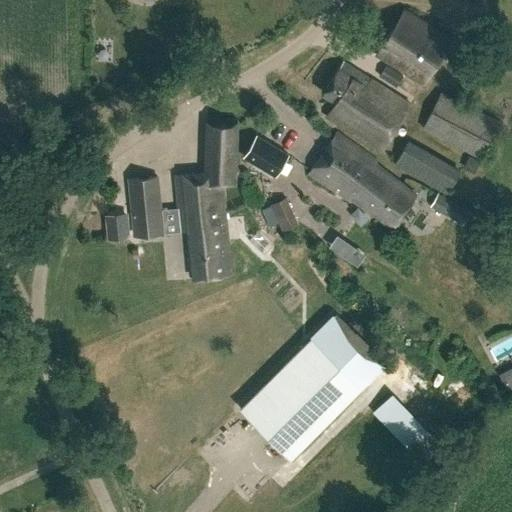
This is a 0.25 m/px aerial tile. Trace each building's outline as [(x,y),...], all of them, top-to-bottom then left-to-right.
[(451,37),(403,7),(374,55),(421,85),(451,37)] [(403,76),(385,65),(379,75),(396,86),(403,76)] [(351,76),(338,68),(322,94),(336,103),(327,117),(381,150),(408,105),(353,72),(351,76)] [(501,121),(442,90),(422,128),(480,159),(501,121)] [(234,185),(239,121),(208,123),(205,173),(175,176),(180,233),(189,232),(193,279),(231,275),(222,186),(234,185)] [(287,151),(254,136),(243,158),(276,173),(287,151)] [(374,164),(334,137),(307,176),(350,205),(352,201),(393,229),(414,197),(372,168),(374,164)] [(461,171),(409,140),(395,164),(447,194),(461,171)] [(161,176),(136,178),(141,229),(166,226),(161,176)] [(385,364),(333,312),(241,406),(293,457),(385,364)] [(442,445),(392,392),(371,412),(421,465),(442,445)]
